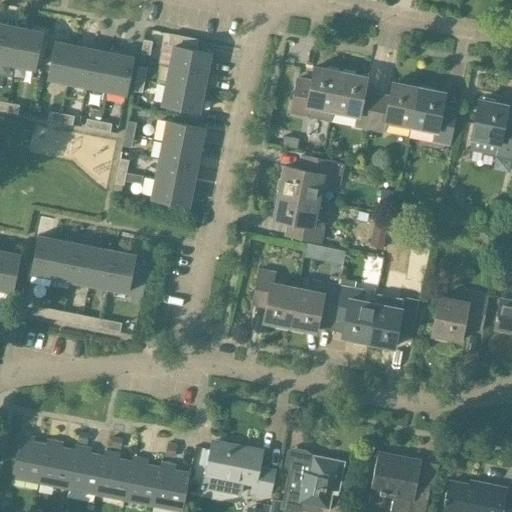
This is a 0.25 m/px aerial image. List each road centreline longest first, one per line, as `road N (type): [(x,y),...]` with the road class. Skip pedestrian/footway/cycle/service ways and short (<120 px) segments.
road 1 (residential): [(184,360),(263,5)]
road 2 (residential): [(184,360),(414,405),(511,395)]
road 3 (residential): [(263,5),(319,0),(511,38)]
road 4 (residential): [(0,376),(184,360)]
